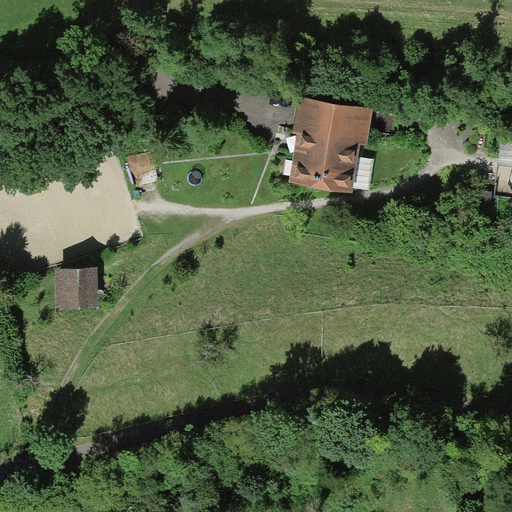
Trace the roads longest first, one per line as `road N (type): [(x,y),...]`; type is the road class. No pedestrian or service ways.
road 1 (track): [(40,453),(96,336),(168,256),(237,211),(364,197),(416,181),(434,169),(439,145)]
road 2 (track): [(0,463),(320,387),(437,394),(511,413)]
road 3 (track): [(141,0),(164,72),(408,113),(430,124),(439,145)]
